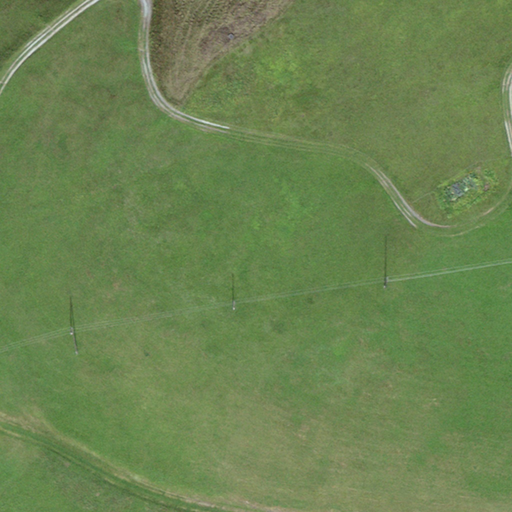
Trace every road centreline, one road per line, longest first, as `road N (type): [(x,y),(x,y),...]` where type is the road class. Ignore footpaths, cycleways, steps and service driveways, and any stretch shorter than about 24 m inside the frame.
road 1 (track): [(147,0),(147,79),(170,110),(361,158),(409,215),(444,229),(470,225),(511,189)]
road 2 (track): [(243,511),(154,489),(0,417)]
road 3 (track): [(0,89),(18,58),(94,0)]
